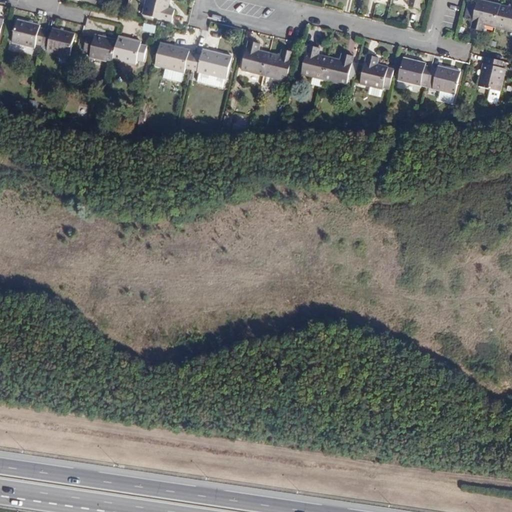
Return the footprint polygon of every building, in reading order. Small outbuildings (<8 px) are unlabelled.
[(176,11),(178,0),(153,0),(150,16),(178,24),(181,12),(176,11)] [(427,0),(397,0),(397,3),(413,8),(412,15),(423,17),(427,0)] [(479,6),(471,35),(483,39),(484,31),(496,35),(502,12),(479,6)] [(511,14),(502,12),(496,35),(511,38),(511,14)] [(43,29),(21,23),(15,45),(37,51),(38,46),(44,48),(48,32),(42,31),(43,29)] [(144,23),(143,31),(155,33),(156,25),(144,23)] [(54,34),(48,32),(44,48),(50,49),(49,54),(71,60),(77,38),(55,32),(54,34)] [(101,38),(95,36),(91,51),(97,53),(96,59),(118,64),(118,61),(124,40),(102,34),(101,38)] [(125,37),(124,40),(118,61),(141,66),(142,62),(148,63),(153,46),(146,44),(146,42),(125,37)] [(200,57),(166,48),(160,72),(189,80),(190,71),(196,73),(200,57)] [(263,53),(251,51),(245,80),(266,85),(273,62),(262,59),(263,53)] [(324,57),(312,54),(305,83),(327,89),(332,66),(322,64),(324,57)] [(207,58),(200,57),(196,73),(203,74),(202,78),(229,85),(236,62),(207,55),(207,58)] [(283,64),(273,62),(266,85),(289,91),(296,61),(284,58),(283,64)] [(344,69),(332,66),(327,89),(350,95),(357,66),(345,62),(344,69)] [(381,66),(371,63),(363,93),(385,98),(390,75),(379,72),(381,66)] [(429,70),(407,65),(402,86),(424,93),(426,89),(431,91),(436,74),(429,72),(429,70)] [(510,77),(487,70),(481,93),(504,99),(510,77)] [(442,76),(436,74),(431,91),(437,92),(436,96),(459,101),(464,79),(442,73),(442,76)]
